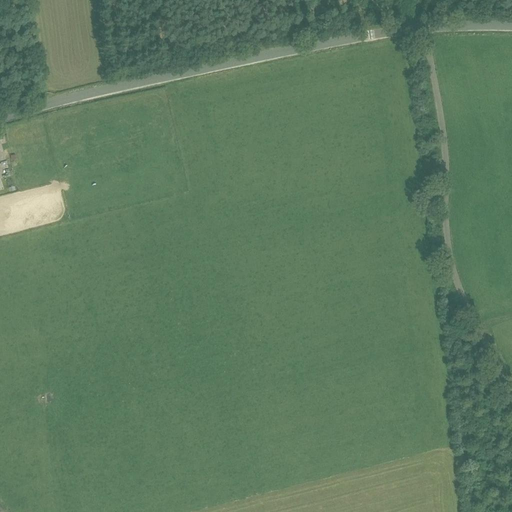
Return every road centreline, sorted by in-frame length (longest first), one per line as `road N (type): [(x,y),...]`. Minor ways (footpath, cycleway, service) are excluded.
road 1 (unclassified): [(0,116),(394,29),(511,26)]
road 2 (track): [(511,387),(449,264),(425,26)]
